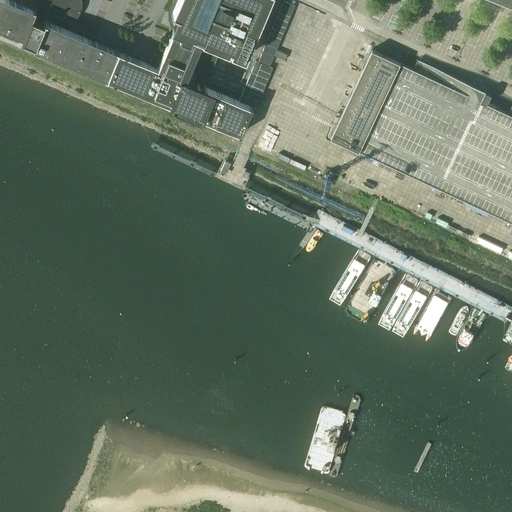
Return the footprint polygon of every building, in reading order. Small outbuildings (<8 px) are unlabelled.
[(0,0),(0,26),(23,36),(34,9),(32,8),(31,10),(7,0),(0,0)] [(129,55),(45,20),(48,13),(49,10),(61,15),(67,0),(24,0),(36,5),(35,6),(35,7),(34,9),(23,36),(22,39),(34,44),(32,48),(116,83),(129,55)] [(178,15),(177,17),(176,17),(175,17),(174,17),(173,17),(173,18),(172,18),(172,19),(171,20),(172,21),(172,22),(172,23),(173,24),(174,24),(172,29),(173,29),(213,47),(220,49),(221,48),(227,51),(229,48),(231,48),(229,52),(244,58),(268,0),(176,0),(171,14),(172,14),(172,12),(178,15)] [(285,60),(273,88),(301,99),(333,21),(305,10),(287,54),(276,50),(294,5),(283,1),(258,62),(269,66),(274,55),(285,60)] [(207,81),(220,49),(173,29),(161,57),(157,67),(151,64),(129,55),(116,83),(173,107),(240,135),(251,106),(198,84),(200,78),(207,81)] [(360,150),(402,62),(373,49),(332,137),(360,150)]
